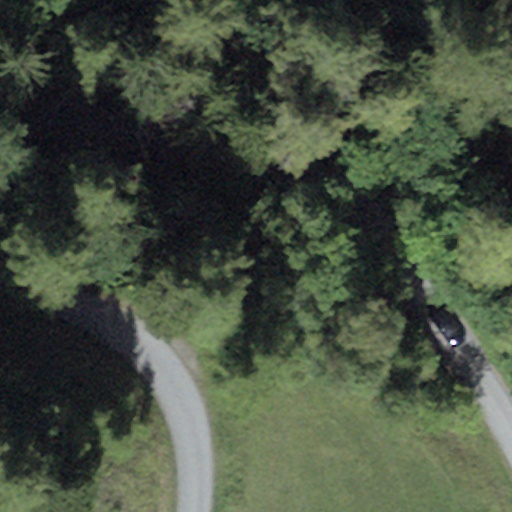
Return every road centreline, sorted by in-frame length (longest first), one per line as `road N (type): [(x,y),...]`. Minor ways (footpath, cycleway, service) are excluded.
road 1 (unclassified): [(0,90),(283,171),(355,206),(396,236),(511,429)]
road 2 (unclassified): [(0,285),(162,372),(190,409),(196,511)]
